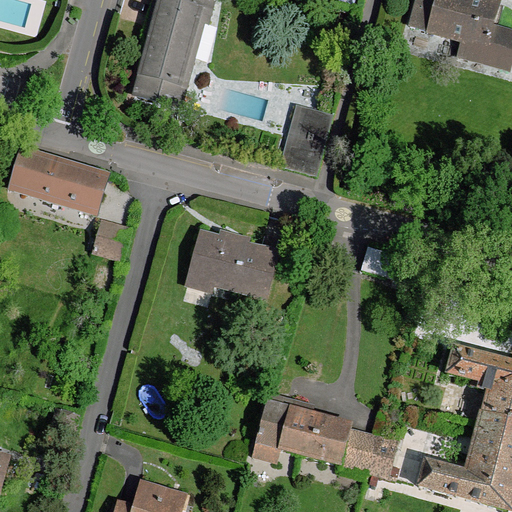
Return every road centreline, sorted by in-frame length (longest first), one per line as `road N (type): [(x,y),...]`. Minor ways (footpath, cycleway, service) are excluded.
road 1 (residential): [(511,261),(61,138)]
road 2 (residential): [(99,0),(61,138)]
